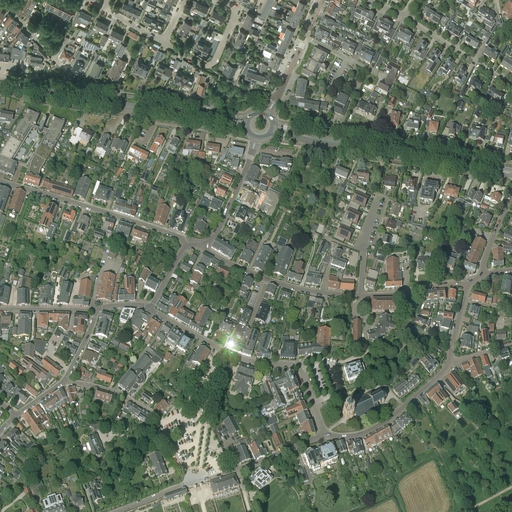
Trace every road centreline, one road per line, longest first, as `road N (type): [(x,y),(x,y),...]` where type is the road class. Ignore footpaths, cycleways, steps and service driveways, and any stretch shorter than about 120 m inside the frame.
road 1 (primary): [(493,169),(302,135)]
road 2 (residential): [(185,247),(152,227),(15,185)]
road 3 (residential): [(66,381),(111,391),(153,415),(196,481)]
road 4 (residential): [(204,245),(278,284),(360,296)]
road 5 (residential): [(148,306),(216,348),(299,367)]
road 6 (tertiary): [(324,434),(355,437),(384,425),(450,362)]
road 7 (primary): [(152,110),(7,85)]
road 8 (residential): [(162,42),(212,64),(238,9),(219,0)]
road 9 (residential): [(511,85),(403,18)]
